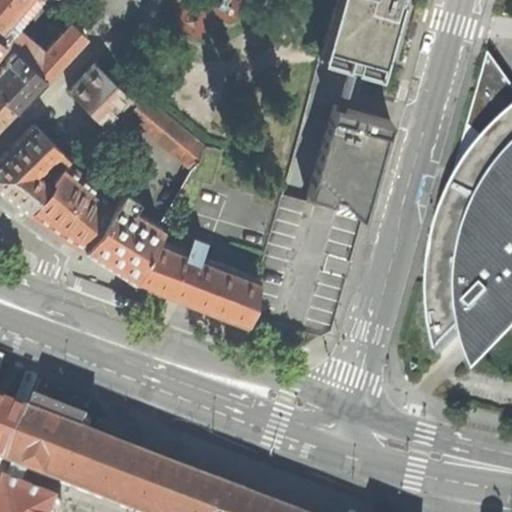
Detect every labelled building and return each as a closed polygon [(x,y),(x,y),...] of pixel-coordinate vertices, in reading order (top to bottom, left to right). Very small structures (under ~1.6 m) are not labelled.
[(0,0),(0,37),(2,39),(12,47),(44,77),(66,53),(83,35),(69,21),(43,50),(14,25),(34,0),(0,0)] [(354,66),(378,72),(398,0),(333,0),(318,56),(345,63),(346,64),(347,60),(355,62),(354,66)] [(30,91),(44,77),(12,47),(3,57),(5,60),(0,65),(0,95),(15,108),(30,91)] [(511,84),(490,54),(444,215),(435,250),(432,279),(432,304),(436,304),(436,314),(432,315),(434,332),(439,355),(471,324),(473,336),(477,353),(511,317),(511,84)] [(345,63),(333,104),(339,106),(352,65),(354,66),(355,62),(347,60),(346,64),(345,63)] [(82,76),(69,90),(100,121),(127,95),(94,63),(82,76)] [(204,145),(139,89),(130,98),(131,99),(124,105),(129,110),(125,115),(190,169),(204,145)] [(0,123),(15,108),(0,95),(0,123)] [(341,198),(362,219),(381,152),(371,145),(375,129),(386,132),(390,119),(339,106),(333,104),(307,195),(332,202),(334,196),(341,197),(341,198)] [(0,155),(0,188),(26,208),(47,180),(50,176),(64,159),(67,155),(34,123),(9,147),(0,155)] [(381,152),(386,132),(375,129),(371,145),(381,152)] [(63,234),(83,244),(112,198),(64,159),(50,176),(53,178),(30,211),(52,225),(63,234)] [(106,261),(130,277),(152,237),(159,225),(127,205),(134,195),(120,186),(112,198),(83,244),(82,245),(106,261)] [(137,193),(133,207),(167,217),(171,202),(137,193)] [(188,300),(245,323),(257,279),(152,237),(130,277),(188,300)] [(134,307),(154,314),(157,304),(141,300),(137,298),(136,303),(134,307)] [(0,511),(57,511),(62,500),(25,486),(31,471),(69,485),(90,432),(95,419),(43,399),(38,412),(0,397),(0,458),(18,466),(12,481),(9,480),(0,503),(0,511)] [(296,511),(90,432),(69,485),(138,511),(296,511)]
